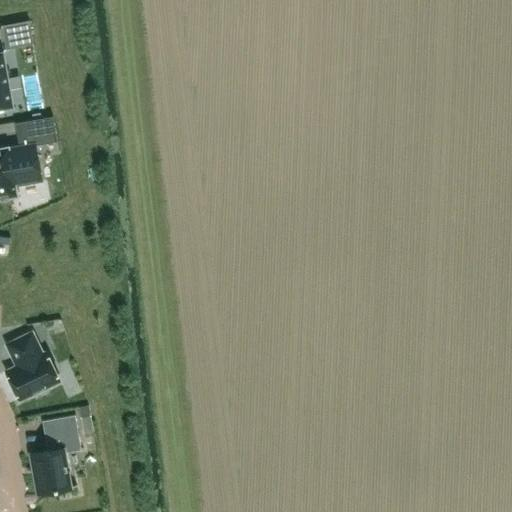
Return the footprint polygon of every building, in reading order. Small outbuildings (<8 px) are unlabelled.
[(31,32),(28,20),(9,23),(11,35),(31,32)] [(2,52),(0,52),(0,107),(11,105),(2,52)] [(42,178),(36,144),(57,140),(52,115),(18,121),(22,144),(8,147),(7,146),(0,147),(0,197),(16,194),(14,183),(42,178)] [(5,370),(19,399),(59,380),(45,351),(42,352),(31,331),(6,343),(13,357),(15,356),(19,364),(5,370)] [(63,451),(81,448),(75,413),(42,419),(47,450),(31,452),(35,475),(40,475),(42,491),(76,485),(76,484),(69,485),(63,451)]
